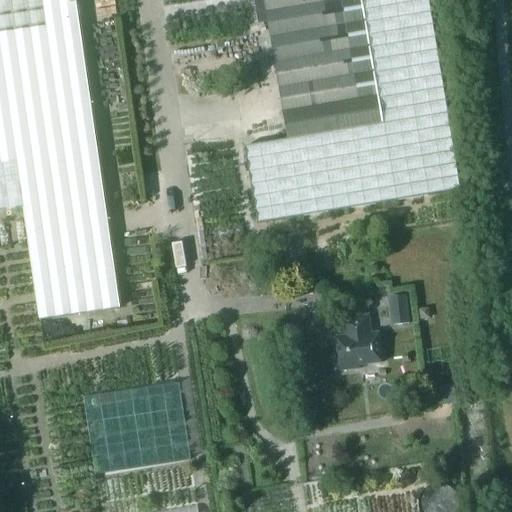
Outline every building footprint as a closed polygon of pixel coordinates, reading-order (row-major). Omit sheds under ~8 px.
[(0,0),(0,214),(24,211),(40,321),(120,309),(76,0),(0,0)] [(253,146),(245,148),(259,227),(265,226),(462,192),(428,0),(254,0),(257,14),(267,13),(276,63),(284,114),(289,138),(289,140),(253,146)] [(388,298),(391,326),(410,324),(407,296),(388,298)] [(337,355),(339,371),(359,369),(359,366),(383,363),(380,337),(371,338),(369,317),(343,320),(345,337),(341,338),(343,354),(337,355)] [(433,387),(435,405),(460,403),(458,385),(433,387)] [(102,431),(175,422),(172,399),(99,409),(102,431)] [(279,415),(268,416),(269,427),(280,426),(279,415)]
